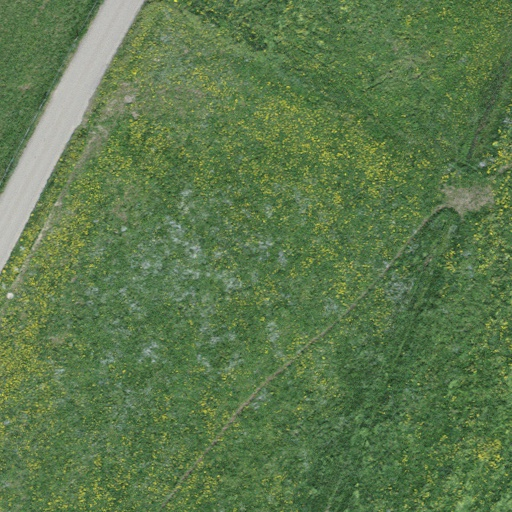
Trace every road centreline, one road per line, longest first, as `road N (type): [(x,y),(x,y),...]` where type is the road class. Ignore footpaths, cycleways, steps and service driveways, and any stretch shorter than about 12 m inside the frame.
road 1 (track): [(82,74),(124,98),(339,138),(481,214)]
road 2 (unclassified): [(124,0),(0,237)]
